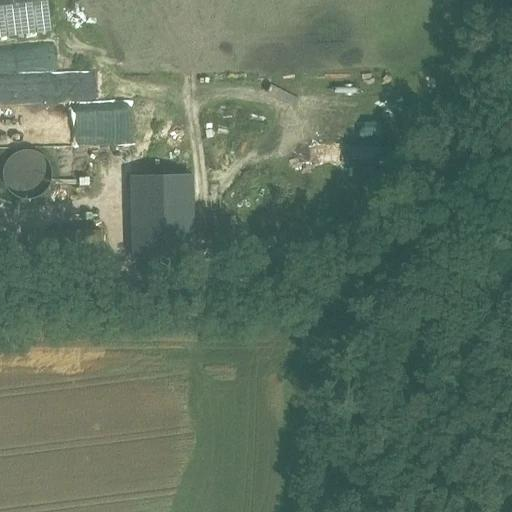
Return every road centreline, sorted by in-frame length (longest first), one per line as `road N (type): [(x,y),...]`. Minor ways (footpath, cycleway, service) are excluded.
road 1 (unclassified): [(0,285),(376,292)]
road 2 (track): [(376,292),(511,224)]
